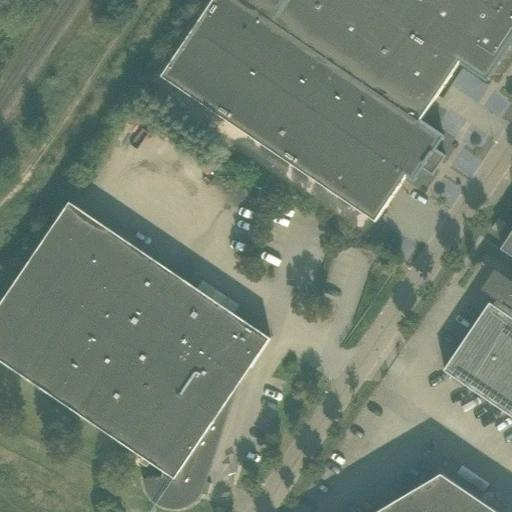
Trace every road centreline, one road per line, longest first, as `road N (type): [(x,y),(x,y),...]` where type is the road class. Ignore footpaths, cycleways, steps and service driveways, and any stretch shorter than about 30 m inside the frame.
road 1 (unclassified): [(511,143),(261,511)]
road 2 (track): [(135,0),(0,202)]
